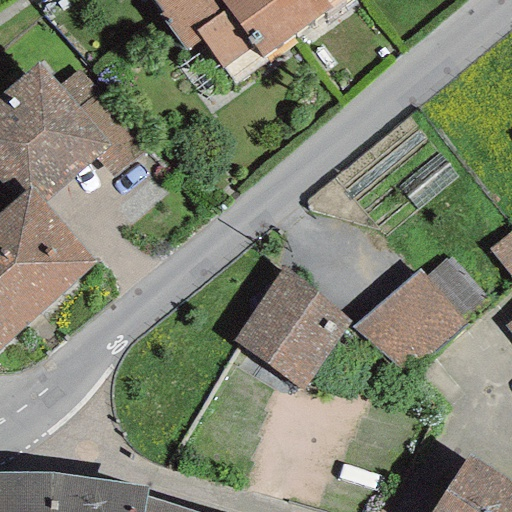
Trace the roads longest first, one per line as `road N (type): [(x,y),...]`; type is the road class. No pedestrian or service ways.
road 1 (unclassified): [(511,4),(0,435)]
road 2 (residential): [(0,440),(280,511)]
